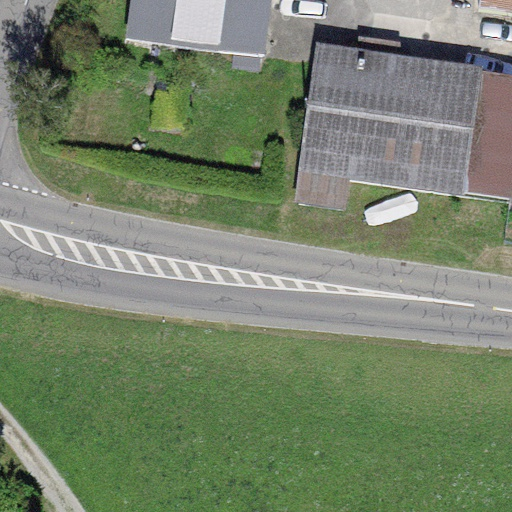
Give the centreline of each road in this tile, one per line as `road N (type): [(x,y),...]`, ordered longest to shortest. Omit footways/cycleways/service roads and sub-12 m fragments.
road 1 (tertiary): [(0,233),(95,255),(511,311)]
road 2 (track): [(0,418),(77,511)]
